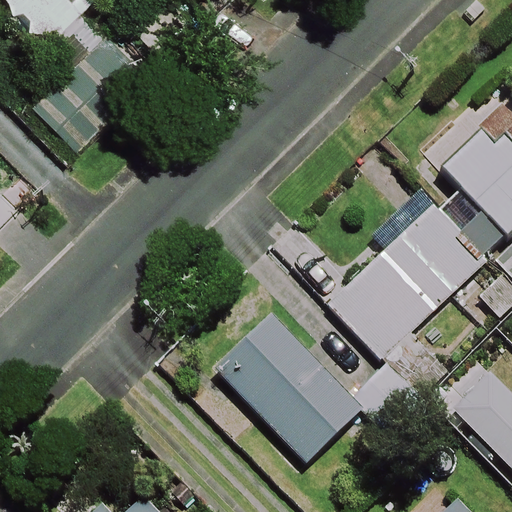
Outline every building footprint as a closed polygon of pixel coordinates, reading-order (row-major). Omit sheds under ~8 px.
[(40,0),(60,21),(82,0),(40,0)] [(144,89),(101,45),(27,116),(70,160),(144,89)] [(474,133),(437,167),(484,217),(464,236),(486,261),(511,236),(511,151),(504,143),(493,153),(474,133)] [(483,266),(432,212),(329,310),(381,364),(483,266)] [(511,246),(490,265),(511,291),(511,246)] [(361,417),(273,321),(217,373),(305,469),(361,417)] [(423,405),(383,372),(354,408),(393,441),(423,405)] [(457,511),(434,486),(406,511),(457,511)]
